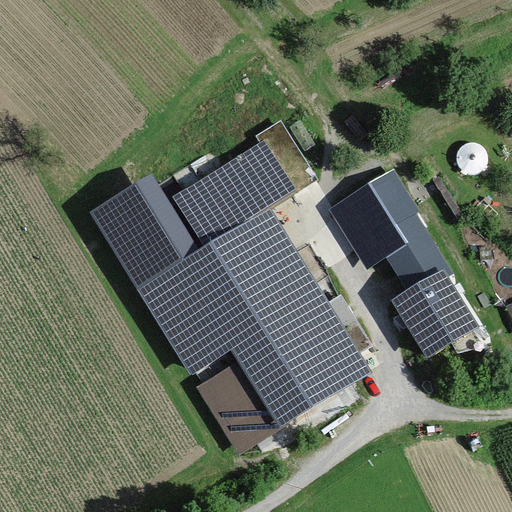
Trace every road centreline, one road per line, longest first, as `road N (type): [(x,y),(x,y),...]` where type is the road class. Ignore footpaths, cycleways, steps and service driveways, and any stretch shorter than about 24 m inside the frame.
road 1 (track): [(511,422),(410,407),(253,511)]
road 2 (track): [(410,407),(301,209)]
